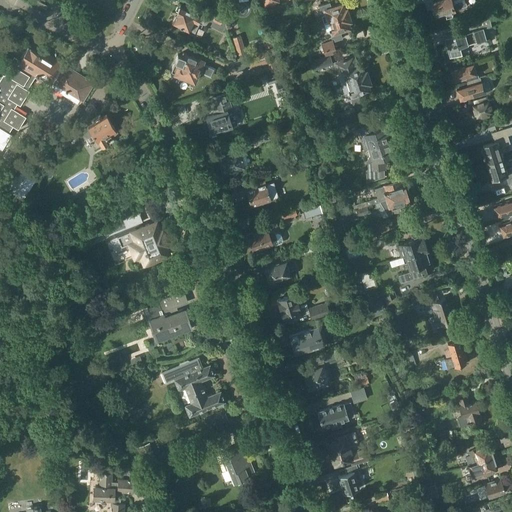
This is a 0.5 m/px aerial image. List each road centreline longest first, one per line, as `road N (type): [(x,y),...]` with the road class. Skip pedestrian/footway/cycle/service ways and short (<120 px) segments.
road 1 (residential): [(316,511),(223,255),(115,41)]
road 2 (tertiary): [(511,390),(390,0)]
